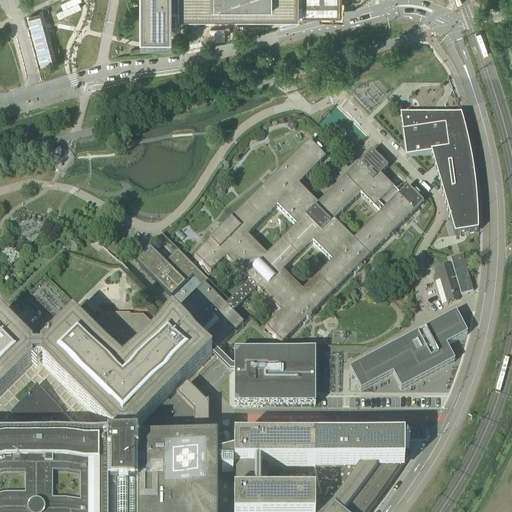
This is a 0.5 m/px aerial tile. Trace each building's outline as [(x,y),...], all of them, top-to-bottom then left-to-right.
[(138,0),(139,32),(144,32),(160,32),(170,32),(171,32),(171,29),(171,23),(177,23),(177,13),(178,13),(178,15),(180,15),(190,15),(192,15),(204,15),(206,15),(217,15),(219,15),(230,15),(232,15),(243,15),(245,15),(257,15),(258,15),(270,15),(272,15),(283,15),(285,15),(296,15),(298,15),(298,13),(298,2),(298,0),(297,0),(138,0)] [(431,155),(434,166),(454,236),(478,233),(478,226),(477,220),(477,212),(477,204),(476,197),(475,189),(474,180),(473,171),(471,163),(470,155),(468,147),(467,142),(465,134),(460,114),(400,117),(402,135),(406,159),(411,158),(431,155)] [(293,123),(288,124),(288,126),(287,128),(290,131),(295,130),(296,126),(293,123)] [(0,511),(372,511),(378,505),(384,496),(388,491),(392,485),(396,480),(400,474),(403,468),(411,456),(410,456),(410,455),(409,455),(404,452),(404,448),(404,445),(404,443),(400,443),(358,443),(356,443),(348,443),(340,443),(338,443),(315,443),(234,443),(234,456),(231,457),(230,456),(227,457),(217,459),(217,444),(216,443),(185,443),(185,439),(194,439),(208,439),(209,438),(209,428),(209,404),(208,404),(208,405),(205,405),(194,394),(187,387),(176,397),(170,403),(167,401),(196,372),(200,369),(211,358),(212,356),(217,352),(235,334),(243,325),(232,314),(256,290),(281,314),(265,330),(267,331),(273,337),(277,341),(282,346),(303,325),(304,327),(315,316),(313,315),(354,274),(355,276),(365,265),(364,264),(387,241),(389,239),(393,235),(395,233),(397,231),(400,228),(411,217),(423,205),(418,199),(417,199),(414,195),(413,194),(407,188),(406,189),(403,192),(400,195),(399,196),(396,193),(394,191),(394,190),(380,177),(387,169),(383,165),(382,163),(379,161),(377,159),(371,153),(357,167),(355,168),(353,171),(345,179),(318,206),(315,204),(302,190),(298,187),(301,184),(326,160),(325,159),(319,154),(317,152),(315,149),(309,143),(283,170),(276,176),(275,175),(265,185),(266,187),(232,220),(225,227),(224,226),(214,236),(215,237),(206,247),(194,258),(196,260),(200,264),(203,267),(209,273),(211,275),(223,263),(223,262),(226,259),(250,284),(229,304),(228,305),(198,273),(177,251),(177,252),(165,264),(149,249),(135,263),(171,298),(171,299),(175,295),(185,285),(185,284),(192,276),(203,287),(195,294),(177,313),(184,320),(180,324),(173,316),(171,316),(127,271),(122,266),(120,268),(107,280),(73,315),(73,316),(72,316),(40,348),(40,351),(36,351),(33,351),(33,348),(1,316),(0,316),(0,511)] [(58,163),(59,162),(59,161),(60,159),(61,158),(61,156),(61,155),(61,154),(60,153),(60,151),(58,151),(57,152),(56,152),(55,153),(54,154),(54,155),(53,156),(53,158),(52,159),(52,160),(52,161),(53,163),(53,164),(53,165),(55,165),(56,164),(57,163),(58,163)] [(106,225),(101,234),(108,238),(113,229),(106,225)] [(175,236),(181,242),(185,238),(178,232),(175,236)] [(451,259),(461,295),(473,292),(463,256),(451,259)] [(433,270),(435,276),(433,276),(442,305),(459,300),(449,266),(437,269),(433,270)] [(446,347),(467,336),(456,314),(349,371),(361,392),(392,375),(401,391),(454,363),(446,347)] [(234,353),(234,367),(234,408),(315,408),(315,398),(315,397),(315,396),(315,353),(283,353),(234,353)]
